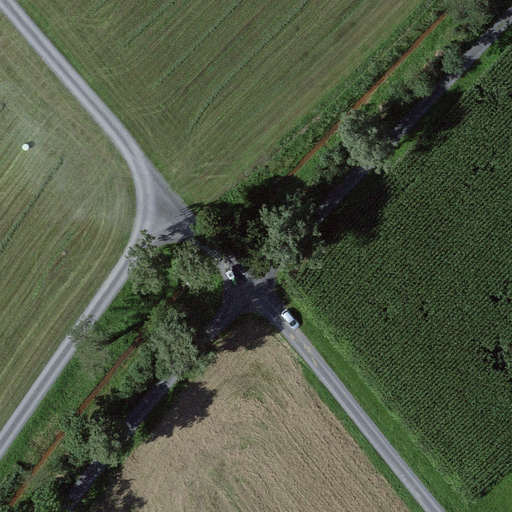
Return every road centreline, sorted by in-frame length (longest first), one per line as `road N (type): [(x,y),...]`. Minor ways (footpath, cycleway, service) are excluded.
road 1 (track): [(441,511),(254,278),(0,0)]
road 2 (track): [(511,12),(254,278),(69,511)]
road 3 (track): [(175,196),(0,451)]
